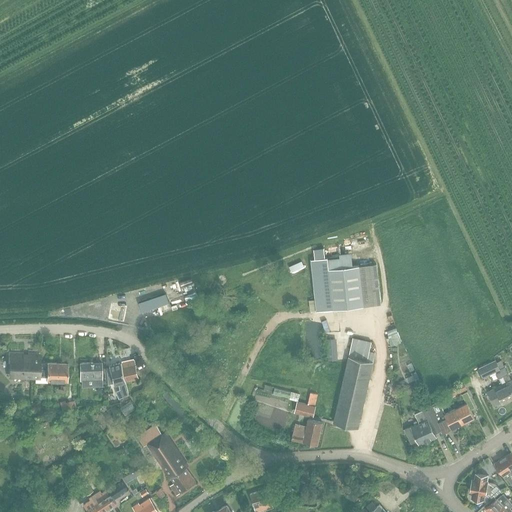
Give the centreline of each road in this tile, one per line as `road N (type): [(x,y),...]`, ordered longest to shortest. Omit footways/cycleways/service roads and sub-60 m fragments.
road 1 (secondary): [(237,445),(130,341),(50,327),(0,330)]
road 2 (secondary): [(430,482),(362,453),(270,460)]
